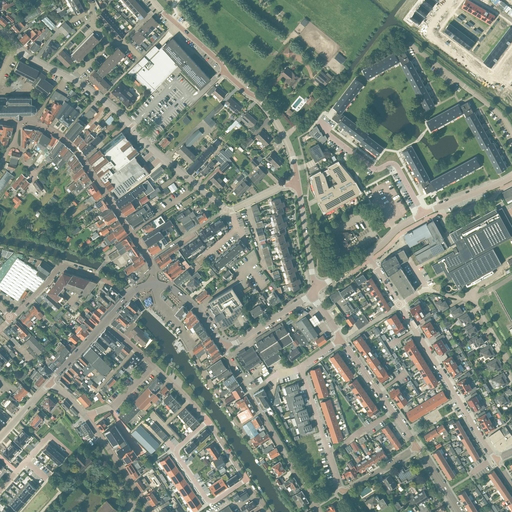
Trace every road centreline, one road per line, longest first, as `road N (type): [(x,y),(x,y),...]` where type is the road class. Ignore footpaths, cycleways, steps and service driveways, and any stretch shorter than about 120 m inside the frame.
road 1 (tertiary): [(298,181),(285,138),(261,101),(151,0)]
road 2 (residential): [(300,367),(340,489),(417,446)]
road 3 (residential): [(225,210),(73,80)]
road 4 (residential): [(260,412),(239,425),(156,299),(154,284)]
road 5 (residential): [(495,460),(400,305)]
road 6 (residential): [(450,0),(425,33),(489,79),(511,52)]
road 7 (residential): [(423,214),(395,164),(374,168),(317,122)]
road 8 (residential): [(245,480),(210,501),(176,455),(208,422)]
road 9 (tertiary): [(417,446),(340,338)]
road 10 (residential): [(511,131),(411,45)]
road 11 (residential): [(511,365),(473,301),(426,289)]
